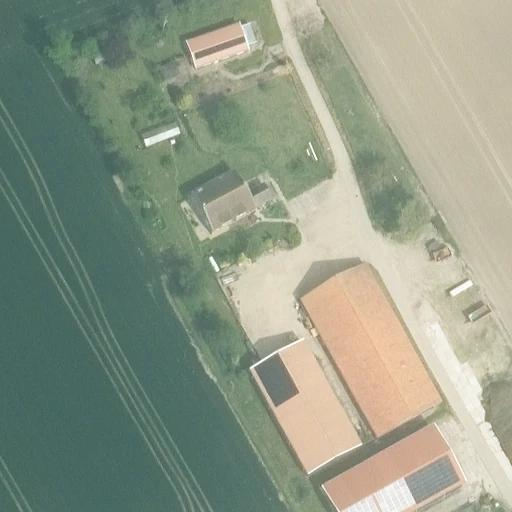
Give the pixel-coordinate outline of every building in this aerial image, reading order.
[(247,53),(238,27),(186,45),(195,71),(247,53)] [(95,67),(106,62),(102,52),(91,56),(95,67)] [(234,161),(222,167),(227,177),(190,198),(201,218),(211,236),(254,212),(254,211),(271,202),(263,187),(245,196),(233,174),(240,171),(234,161)] [(324,279),(346,260),(338,251),(316,270),(324,279)] [(440,405),(364,266),(299,302),(376,440),(440,405)] [(304,343),(251,372),(309,477),(362,448),(304,343)] [(511,386),(476,410),(511,464),(511,386)] [(320,492),(331,511),(415,511),(459,487),(428,431),(320,492)]
